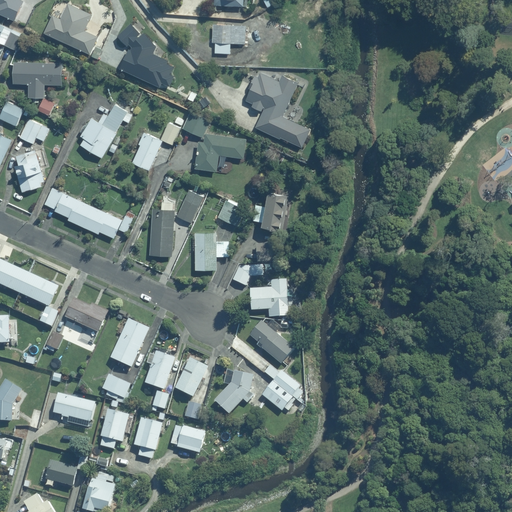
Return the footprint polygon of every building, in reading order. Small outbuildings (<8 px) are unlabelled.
[(245,6),(245,0),(216,0),(216,11),(236,12),(236,5),(245,6)] [(54,14),(45,33),(90,54),(98,37),(85,31),(92,14),(70,4),(63,18),(54,14)] [(27,37),(0,22),(0,40),(19,51),(27,37)] [(159,45),(140,35),(141,33),(132,23),(119,38),(131,48),(122,64),(161,86),(162,82),(170,86),(175,76),(171,74),(175,67),(168,63),(170,60),(155,52),(159,45)] [(248,25),(214,24),(213,43),(216,43),(216,54),(231,54),(232,44),(247,44),(248,25)] [(46,98),(46,84),(64,84),(64,63),(14,62),(14,83),(30,83),(30,98),(46,98)] [(263,111),(256,127),(283,140),(284,137),(302,146),(310,130),(282,117),(299,82),(284,74),(280,82),(262,73),(259,79),(254,76),(250,86),(252,87),(247,99),(253,102),(251,105),(263,111)] [(45,98),(40,110),(52,115),(57,104),(45,98)] [(25,107),(8,99),(0,117),(18,124),(25,107)] [(85,138),(82,144),(103,157),(126,121),(129,123),(134,116),(115,104),(109,114),(105,112),(100,121),(93,117),(81,135),(85,138)] [(213,118),(193,110),(185,128),(205,136),(213,118)] [(51,129),(29,118),(20,137),(35,144),(38,138),(45,141),(51,129)] [(183,127),(171,122),(163,138),(175,144),(183,127)] [(511,125),(499,123),(496,137),(502,139),(501,147),(511,149),(511,125)] [(0,170),(14,139),(0,133),(0,170)] [(152,171),(164,141),(144,133),(140,144),(141,145),(134,163),(152,171)] [(247,139),(208,134),(207,143),(201,142),(198,167),(218,170),(220,155),(245,158),(247,139)] [(489,142),(475,139),(473,150),(487,153),(489,142)] [(45,181),(36,150),(17,155),(20,165),(17,166),(24,191),(43,186),(42,181),(45,181)] [(511,246),(511,185),(493,183),(468,190),(486,254),(511,246)] [(45,204),(56,210),(71,217),(69,220),(100,235),(102,231),(116,238),(121,229),(128,232),(136,214),(129,211),(125,219),(54,185),(45,204)] [(206,198),(190,190),(178,215),(181,217),(178,224),(184,227),(187,219),(194,222),(206,198)] [(290,196),(270,192),(264,225),(283,229),(290,196)] [(175,202),(163,201),(163,209),(152,209),(151,254),(174,255),(175,202)] [(228,202),(220,216),(241,227),(248,212),(228,202)] [(219,232),(197,233),(197,270),(218,270),(217,256),(233,256),(233,241),(219,241),(219,232)] [(0,259),(0,283),(50,306),(59,286),(0,259)] [(264,265),(242,267),(235,281),(248,287),(252,276),(265,275),(264,265)] [(273,287),(251,288),(252,310),(271,309),(271,317),(290,317),(288,280),(272,281),(273,287)] [(75,300),(66,318),(99,333),(109,311),(97,305),(95,309),(75,300)] [(59,311),(47,306),(41,321),(53,326),(59,311)] [(0,342),(11,342),(10,316),(0,316),(0,342)] [(151,328),(129,319),(112,358),(133,367),(151,328)] [(295,348),(264,321),(250,337),(282,364),(295,348)] [(63,336),(53,332),(48,345),(58,349),(63,336)] [(275,379),(282,372),(237,338),(231,345),(275,379)] [(167,390),(177,358),(158,353),(157,356),(151,354),(148,364),(152,365),(147,384),(167,390)] [(210,367),(191,358),(177,388),(196,396),(202,383),(210,386),(216,375),(209,371),(210,367)] [(282,372),(275,379),(263,395),(284,411),(286,409),(289,411),(295,403),(291,400),(295,395),(301,400),(306,394),(301,390),(305,385),(284,369),(282,372)] [(226,384),(230,384),(216,400),(230,413),(243,399),(249,404),(257,396),(250,390),(253,375),(228,371),(226,384)] [(110,392),(108,395),(124,403),(133,383),(111,373),(104,389),(110,392)] [(23,389),(8,379),(0,390),(0,420),(13,421),(14,404),(23,389)] [(172,394),(159,391),(156,407),(168,409),(172,394)] [(98,402),(60,392),(55,412),(64,415),(63,417),(71,418),(72,417),(93,422),(98,402)] [(203,406),(190,403),(187,416),(201,419),(203,406)] [(130,415),(109,410),(102,438),(103,438),(101,447),(115,450),(117,442),(123,443),(130,415)] [(163,424),(142,418),(135,446),(142,448),(139,457),(152,460),(154,452),(156,452),(163,424)] [(183,428),(176,426),(171,445),(179,446),(178,449),(200,455),(206,433),(184,427),(183,428)] [(80,468),(80,470),(87,471),(91,456),(83,454),(79,468),(80,468)] [(78,469),(51,462),(46,480),(73,488),(78,469)] [(98,480),(94,478),(85,509),(95,511),(108,511),(117,485),(115,485),(117,478),(100,473),(98,480)] [(44,505),(38,495),(24,502),(28,511),(54,511),(49,502),(44,505)]
